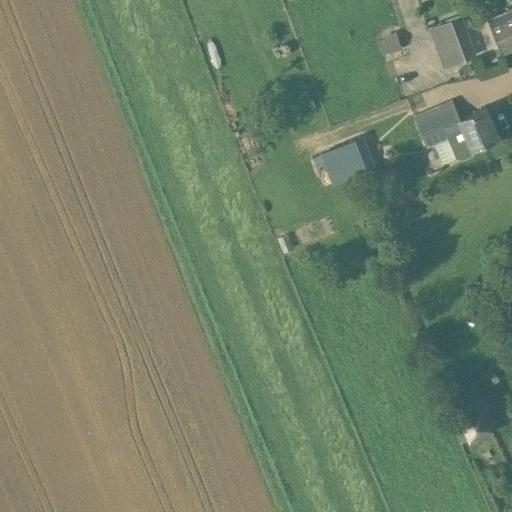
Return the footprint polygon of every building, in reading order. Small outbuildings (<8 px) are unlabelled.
[(502,52),(511,47),(511,8),(488,19),(502,52)] [(463,13),(432,25),(446,63),(478,51),(463,13)] [(402,48),(396,31),(382,37),(383,39),(377,41),(382,55),(388,53),(389,54),(402,48)] [(460,118),(453,99),(427,109),(414,115),(426,146),(447,137),(455,157),(462,159),(472,155),(476,145),(498,135),(487,107),(460,118)] [(371,169),(358,136),(324,149),(337,182),(371,169)] [(462,441),(474,436),(465,414),(451,420),(462,441)]
